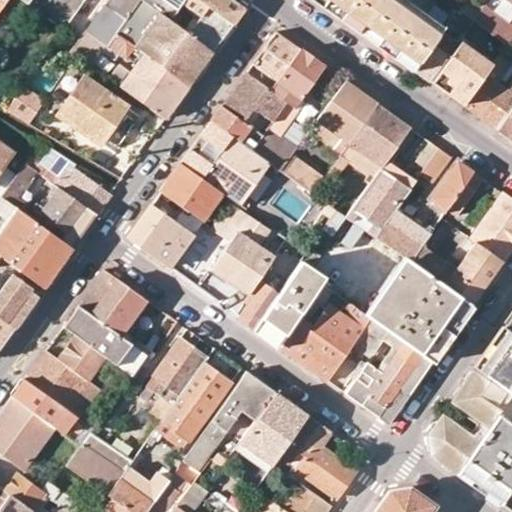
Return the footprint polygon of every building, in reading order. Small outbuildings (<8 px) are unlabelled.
[(24,0),(62,28),(82,0),(24,0)] [(108,0),(105,5),(104,4),(70,50),(89,64),(103,44),(105,45),(116,31),(124,19),(137,0),(108,0)] [(197,70),(212,49),(169,18),(168,17),(158,11),(143,0),(137,0),(124,19),(116,31),(135,45),(143,51),(181,79),(191,65),(197,70)] [(169,18),(174,11),(181,2),(182,0),(143,0),(158,11),(168,17),(169,18)] [(210,0),(182,0),(181,2),(200,14),(207,5),(210,0)] [(231,0),(210,0),(207,5),(231,22),(242,7),(231,0)] [(413,67),(440,30),(398,0),(318,0),(399,58),(413,67)] [(444,0),(456,9),(457,7),(462,0),(444,0)] [(474,20),(484,6),(475,0),(462,0),(457,7),(474,20)] [(484,6),(474,20),(506,44),(511,35),(511,0),(509,0),(511,2),(511,20),(510,24),(484,6)] [(511,7),(499,0),(489,0),(485,6),(510,21),(511,16),(511,7)] [(442,24),(449,10),(433,3),(426,17),(442,24)] [(174,11),(169,18),(212,49),(231,22),(207,5),(200,14),(192,27),(179,18),(180,15),(174,11)] [(300,48),(274,30),(245,70),(269,88),(300,48)] [(413,67),(430,80),(457,42),(440,30),(413,67)] [(125,59),(135,45),(116,31),(105,45),(117,54),(125,59)] [(462,36),(459,40),(492,63),(494,60),(462,36)] [(62,45),(55,40),(50,47),(57,53),(62,45)] [(448,92),(456,81),(471,92),(492,63),(459,40),(457,42),(430,80),(448,92)] [(293,92),(301,97),(324,65),(323,64),(300,48),(269,88),(286,101),(293,92)] [(169,109),(187,84),(181,79),(143,51),(130,71),(119,85),(163,117),(169,109)] [(494,60),(492,63),(471,92),(463,103),(480,115),(501,85),(496,82),(510,63),(498,54),(494,60)] [(130,71),(119,63),(109,78),(119,85),(130,71)] [(197,70),(191,65),(181,79),(187,84),(197,70)] [(220,105),(241,120),(252,106),(265,116),(272,121),(286,101),(269,88),(245,70),(220,105)] [(126,105),(83,75),(56,112),(99,142),(103,136),(117,146),(135,120),(121,111),(126,105)] [(315,137),(325,124),(341,136),(332,149),(339,155),(377,103),(344,80),(307,131),(315,137)] [(511,80),(506,89),(501,85),(480,115),(498,127),(511,107),(511,80)] [(456,81),(448,92),(463,103),(471,92),(456,81)] [(24,84),(6,110),(28,123),(45,99),(24,84)] [(286,101),(294,107),(301,97),(293,92),(286,101)] [(409,126),(377,103),(339,155),(328,171),(335,176),(348,158),(365,170),(364,172),(367,174),(364,179),(369,182),(395,147),(409,126)] [(249,126),(241,120),(220,105),(211,119),(231,134),(239,139),(249,126)] [(511,137),(511,107),(498,127),(511,137)] [(272,121),(265,116),(255,130),(262,135),(268,125),(272,121)] [(231,134),(211,119),(200,134),(206,139),(196,152),(190,147),(180,162),(200,177),(230,199),(238,205),(269,161),(252,149),(239,139),(231,134)] [(325,124),(315,137),(332,149),(341,136),(325,124)] [(262,135),(252,149),(269,161),(280,169),(284,163),(297,146),(268,125),(262,135)] [(0,166),(11,151),(0,142),(0,166)] [(438,147),(432,143),(426,151),(432,156),(438,147)] [(395,147),(369,182),(344,216),(354,222),(357,217),(355,216),(357,213),(373,224),(368,232),(373,236),(401,197),(416,177),(408,172),(402,179),(388,170),(394,163),(391,161),(399,150),(395,147)] [(419,173),(430,181),(449,155),(438,147),(432,156),(419,173)] [(284,163),(280,169),(312,192),(323,177),(296,158),(289,167),(284,163)] [(472,171),(458,161),(429,200),(441,208),(432,220),(436,223),(440,216),(446,208),(472,171)] [(180,162),(160,190),(185,208),(193,214),(202,220),(217,199),(225,205),(230,199),(200,177),(180,162)] [(25,163),(1,196),(16,206),(21,201),(17,198),(23,188),(25,189),(34,177),(32,176),(35,170),(25,163)] [(402,179),(408,172),(394,163),(388,170),(402,179)] [(41,174),(58,187),(95,213),(109,193),(89,179),(74,167),(73,169),(66,164),(57,175),(48,169),(48,171),(40,164),(35,170),(41,174)] [(481,178),(472,171),(446,208),(451,211),(456,215),(481,178)] [(72,246),(95,213),(58,187),(44,207),(40,212),(63,229),(62,239),(72,246)] [(495,188),(491,194),(497,199),(501,192),(495,188)] [(497,199),(470,237),(501,260),(511,244),(511,200),(501,192),(497,199)] [(401,197),(373,236),(403,257),(409,261),(422,242),(432,228),(428,224),(424,229),(398,211),(404,203),(407,200),(401,197)] [(230,202),(213,227),(231,240),(217,258),(237,272),(230,281),(248,294),(266,269),(274,257),(262,248),(273,233),(263,226),(230,202)] [(35,209),(40,212),(44,207),(39,203),(35,209)] [(185,208),(175,221),(151,203),(128,235),(169,266),(193,234),(183,228),(193,214),(185,208)] [(326,203),(321,210),(330,216),(335,209),(326,203)] [(440,216),(444,219),(451,211),(446,208),(440,216)] [(335,209),(330,216),(323,227),(332,233),(344,216),(335,209)] [(363,229),(354,222),(342,240),(350,246),(363,229)] [(67,252),(42,234),(17,267),(43,286),(67,252)] [(453,253),(462,259),(456,267),(422,242),(409,261),(470,304),(501,260),(470,237),(466,234),(453,253)] [(305,253),(285,283),(255,327),(278,344),(303,307),(315,289),(320,282),(307,273),(311,267),(321,252),(311,244),(305,253)] [(370,317),(381,300),(409,261),(403,257),(386,281),(364,313),(370,317)] [(230,281),(237,272),(217,258),(211,267),(230,281)] [(394,334),(431,360),(470,304),(409,261),(381,300),(370,317),(394,334)] [(320,282),(324,276),(311,267),(307,273),(320,282)] [(90,288),(78,304),(147,355),(151,348),(124,329),(145,299),(104,269),(90,288)] [(266,269),(248,294),(235,313),(255,327),(285,283),(266,269)] [(30,286),(12,273),(0,289),(0,316),(14,326),(36,295),(28,289),(30,286)] [(320,282),(315,289),(327,293),(331,289),(320,282)] [(328,303),(313,325),(305,320),(311,314),(303,307),(278,344),(291,353),(327,380),(338,363),(348,349),(362,328),(352,321),(360,310),(346,300),(343,304),(351,311),(346,317),(328,303)] [(63,325),(75,333),(105,355),(132,375),(134,373),(147,355),(78,304),(63,325)] [(0,345),(14,326),(0,316),(0,345)] [(478,365),(475,368),(511,394),(511,393),(511,332),(504,327),(478,365)] [(187,329),(166,358),(146,386),(151,389),(158,380),(166,386),(167,384),(201,338),(187,329)] [(75,333),(57,358),(87,380),(96,368),(105,355),(75,333)] [(398,350),(390,361),(385,358),(377,369),(382,373),(381,375),(408,394),(426,367),(431,360),(394,334),(388,343),(393,347),(398,350)] [(172,404),(187,383),(204,361),(214,348),(201,338),(167,384),(166,386),(174,392),(167,400),(172,404)] [(398,350),(393,347),(385,358),(390,361),(398,350)] [(147,355),(151,358),(155,352),(151,348),(147,355)] [(46,349),(25,378),(67,409),(75,415),(78,417),(99,388),(87,380),(57,358),(46,349)] [(151,358),(147,355),(134,373),(137,375),(143,366),(144,366),(151,358)] [(210,411),(232,381),(204,361),(187,383),(201,393),(197,400),(210,411)] [(344,392),(388,424),(408,394),(381,375),(382,373),(377,369),(366,361),(361,369),(377,380),(372,388),(356,376),(344,392)] [(477,431),(483,435),(510,397),(511,394),(475,368),(451,402),(482,424),(477,431)] [(372,388),(377,380),(361,369),(356,376),(372,388)] [(260,381),(246,370),(213,416),(200,434),(183,460),(195,469),(240,409),(255,420),(275,391),(260,381)] [(25,378),(12,396),(54,426),(67,409),(25,378)] [(200,424),(210,411),(197,400),(201,393),(187,383),(172,404),(200,424)] [(151,389),(146,386),(139,395),(146,400),(153,390),(151,389)] [(307,414),(275,391),(255,420),(239,442),(272,465),(273,464),(307,414)] [(510,397),(483,435),(457,474),(500,504),(511,486),(511,393),(511,394),(510,397)] [(32,457),(54,426),(12,396),(0,412),(0,450),(24,468),(32,457)] [(150,410),(159,415),(167,403),(158,398),(150,410)] [(165,438),(181,450),(200,424),(172,404),(149,436),(154,440),(160,445),(165,438)] [(75,415),(67,409),(54,426),(63,432),(75,415)] [(283,460),(288,464),(297,451),(305,457),(316,443),(321,446),(331,431),(307,414),(273,464),(277,467),(283,460)] [(431,456),(457,474),(483,435),(477,431),(472,438),(442,416),(428,435),(431,456)] [(114,467),(122,455),(89,433),(81,444),(114,467)] [(154,440),(149,436),(146,441),(151,444),(154,440)] [(296,469),(297,470),(324,488),(331,493),(335,496),(353,470),(321,446),(316,443),(305,457),(296,469)] [(122,455),(114,467),(81,444),(81,445),(66,465),(107,494),(131,461),(122,455)] [(305,457),(297,451),(288,464),(292,466),(296,469),(305,457)] [(214,461),(218,463),(222,466),(226,460),(219,454),(214,461)] [(135,455),(131,461),(107,494),(111,496),(132,511),(144,511),(149,507),(168,480),(164,478),(160,482),(156,478),(152,483),(132,469),(140,459),(135,455)] [(211,458),(208,462),(215,467),(218,463),(214,461),(211,458)] [(296,469),(292,466),(287,474),(292,478),(297,470),(296,469)] [(168,480),(149,507),(144,511),(163,511),(182,485),(176,480),(181,473),(176,469),(168,480)] [(45,494),(40,491),(18,474),(5,491),(9,493),(33,511),(45,494)] [(176,505),(185,511),(190,511),(206,490),(194,480),(176,505)] [(40,491),(45,494),(59,503),(69,510),(72,511),(75,511),(79,506),(57,493),(59,489),(47,481),(40,491)] [(282,508),(287,511),(324,511),(329,504),(300,484),(282,508)] [(408,487),(389,490),(372,511),(426,511),(432,504),(408,487)] [(324,488),(321,492),(328,497),(331,493),(324,488)] [(3,501),(0,504),(0,511),(31,511),(33,511),(9,493),(3,501)] [(45,494),(33,511),(31,511),(52,511),(59,503),(45,494)] [(111,511),(113,510),(115,511),(132,511),(111,496),(100,511),(111,511)] [(257,511),(287,511),(282,508),(268,498),(257,511)] [(67,511),(69,510),(59,503),(52,511),(67,511)]
